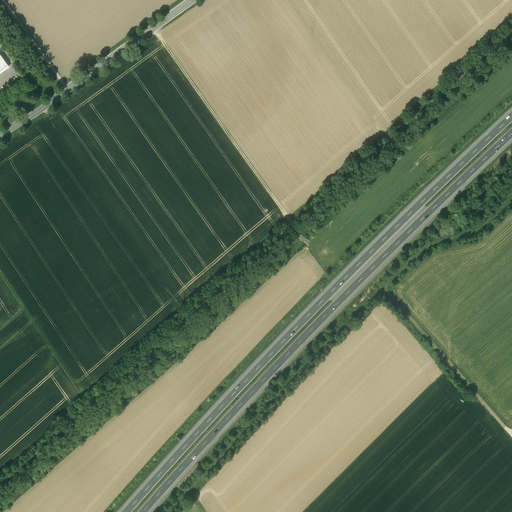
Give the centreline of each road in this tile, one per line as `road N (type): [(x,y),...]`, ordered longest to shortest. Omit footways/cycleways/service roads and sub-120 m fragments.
road 1 (track): [(511,21),(84,399),(0,272)]
road 2 (motorway): [(511,116),(339,281),(125,511)]
road 3 (motorway): [(144,511),(354,286),(511,135)]
road 4 (track): [(168,511),(428,243),(470,234),(511,196)]
road 5 (track): [(324,272),(152,28)]
road 6 (secondary): [(192,0),(0,135)]
road 7 (track): [(383,288),(511,434)]
